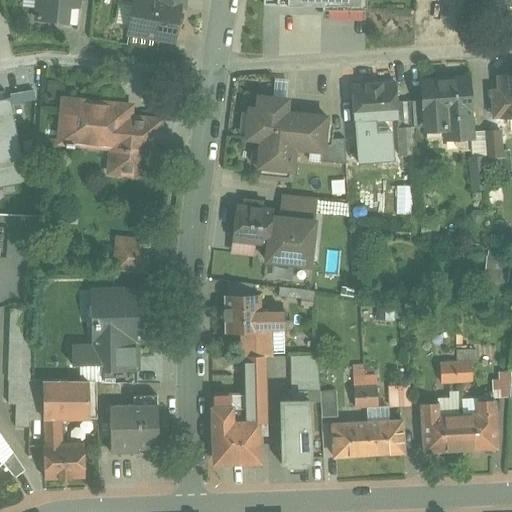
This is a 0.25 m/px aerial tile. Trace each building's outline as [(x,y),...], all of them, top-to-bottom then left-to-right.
[(39,0),(38,19),(60,21),(60,23),(77,25),(79,7),(79,0),(39,0)] [(150,1),(144,0),(135,0),(130,32),(175,40),(181,7),(181,6),(150,1)] [(186,0),(149,0),(150,1),(181,6),(181,7),(185,8),(186,0)] [(264,0),(265,2),(324,1),(324,8),(370,7),(369,0),(264,0)] [(511,0),(500,0),(500,10),(511,11),(511,0)] [(498,10),(484,9),(482,34),(495,35),(498,10)] [(511,75),(500,76),(501,90),(494,91),(496,117),(503,116),(503,118),(511,117),(511,75)] [(471,77),(424,81),(425,101),(427,126),(447,125),(448,140),(475,138),(473,111),(474,111),(471,77)] [(367,85),(353,86),(355,121),(359,121),(359,127),(358,127),(359,163),(380,161),(377,118),(400,117),(397,82),(383,83),(382,82),(368,83),(367,85)] [(296,116),(295,119),(287,118),(289,101),(289,99),(288,99),(261,97),(261,96),(260,96),(260,98),(259,109),(252,109),(252,108),(251,108),(250,110),(251,110),(248,137),(248,138),(249,138),(263,139),(262,148),(259,148),(254,152),(253,160),(257,165),(260,165),(260,166),(260,167),(259,175),(259,177),(260,177),(291,180),(291,181),(293,181),(293,179),(294,170),(294,169),(296,148),(323,151),(325,151),(325,150),(324,150),(326,139),(328,118),(328,117),(327,116),(327,117),(298,114),(298,115),(297,115),(296,115),(296,116)] [(0,102),(0,188),(25,184),(10,101),(0,102)] [(425,101),(414,101),(415,127),(427,126),(425,101)] [(163,120),(123,116),(124,109),(124,108),(123,107),(122,106),(121,105),(93,102),(91,102),(91,103),(90,104),(90,107),(70,105),(68,124),(65,124),(64,124),(62,126),(61,140),(62,141),(63,142),(68,143),(68,147),(75,148),(76,142),(113,146),(111,171),(147,175),(150,151),(160,152),(163,120)] [(413,127),(399,127),(401,155),(415,155),(413,127)] [(502,130),(488,131),(489,158),(504,157),(502,130)] [(346,138),(334,139),(335,163),(348,164),(346,138)] [(334,139),(326,139),(324,150),(325,150),(325,151),(323,151),(322,162),(335,163),(334,139)] [(486,156),(472,157),(474,190),(488,189),(486,156)] [(398,215),(415,215),(416,185),(399,185),(398,215)] [(319,198),(283,194),(280,217),(316,222),(319,198)] [(280,217),(274,217),(274,209),(263,207),(264,201),(246,199),(245,205),(238,204),(235,224),(231,226),(231,234),(234,237),(233,240),(269,244),(267,260),(312,265),(316,222),(280,217)] [(143,240),(119,238),(117,256),(120,257),(119,269),(147,272),(150,245),(142,244),(143,240)] [(337,278),(340,251),(326,249),(323,277),(337,278)] [(214,251),(213,269),(228,270),(230,252),(214,251)] [(490,255),(490,280),(511,280),(511,255),(490,255)] [(146,329),(145,290),(109,290),(109,304),(98,304),(99,322),(97,323),(98,327),(99,327),(99,337),(103,337),(103,344),(73,344),(74,365),(105,365),(105,356),(136,356),(136,340),(136,339),(131,339),(131,329),(146,329)] [(262,293),(227,294),(227,307),(226,307),(224,313),(226,319),(227,320),(227,332),(242,332),(242,356),(245,356),(268,356),(271,356),(271,343),(274,340),(274,332),(272,331),(272,328),(263,328),(263,311),(262,293)] [(33,310),(10,309),(8,380),(9,381),(8,404),(16,404),(15,428),(29,428),(29,421),(31,380),(33,310)] [(286,328),(286,310),(263,311),(263,328),(272,328),(286,328)] [(291,356),(292,392),(309,391),(320,391),(318,355),(291,356)] [(138,382),(137,356),(136,356),(105,356),(105,365),(106,382),(122,382),(138,382)] [(268,356),(245,356),(246,394),(246,408),(247,424),(260,424),(270,423),(268,356)] [(473,361),(458,362),(459,381),(474,381),(473,361)] [(458,362),(442,363),(443,382),(459,381),(458,362)] [(511,396),(511,371),(496,372),(496,397),(511,396)] [(44,380),(31,380),(29,421),(45,421),(45,418),(44,380)] [(90,381),(44,380),(45,418),(63,417),(63,419),(90,418),(90,381)] [(98,382),(90,381),(90,418),(99,418),(99,417),(98,395),(98,394),(98,382)] [(106,382),(98,382),(98,394),(98,395),(99,394),(122,395),(122,382),(106,382)] [(409,384),(390,386),(392,408),(411,406),(409,384)] [(379,386),(367,387),(368,405),(380,405),(379,386)] [(367,387),(356,387),(357,406),(368,405),(367,387)] [(292,392),(292,400),(309,400),(309,391),(292,392)] [(246,408),(246,394),(214,395),(214,409),(246,408)] [(134,395),(134,404),(111,405),(112,446),(112,452),(140,451),(140,446),(158,446),(158,447),(160,447),(158,395),(134,395)] [(292,400),(280,401),(282,465),(312,464),(309,400),(292,400)] [(495,400),(479,401),(480,413),(460,414),(462,450),(473,450),(473,453),(485,452),(485,449),(497,448),(495,400)] [(460,414),(439,415),(438,403),(422,404),(424,452),(437,452),(437,455),(449,454),(449,451),(462,450),(460,414)] [(246,408),(214,409),(215,458),(217,458),(220,461),(220,463),(241,462),(244,465),(251,464),(254,461),(260,461),(260,424),(247,424),(246,408)] [(63,417),(45,418),(45,421),(46,444),(63,443),(63,419),(63,417)] [(112,446),(111,417),(99,417),(99,418),(100,446),(112,446)] [(403,420),(369,422),(371,455),(405,453),(403,420)] [(369,422),(333,423),(335,456),(371,455),(369,422)] [(0,464),(4,460),(13,450),(0,430),(0,464)] [(46,444),(45,444),(46,477),(61,477),(61,479),(71,478),(71,476),(86,476),(85,443),(63,443),(46,444)] [(26,469),(13,450),(4,460),(12,468),(11,469),(18,476),(26,469)]
